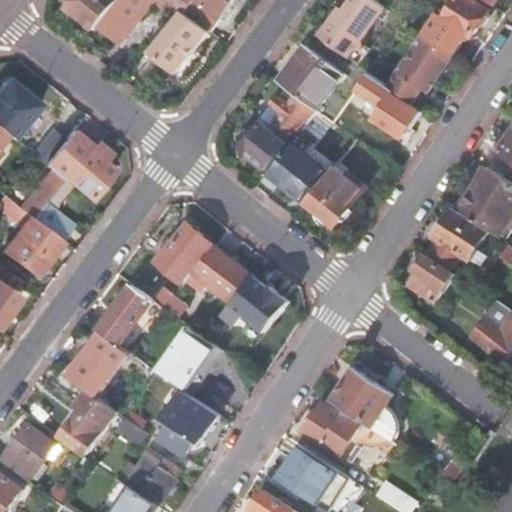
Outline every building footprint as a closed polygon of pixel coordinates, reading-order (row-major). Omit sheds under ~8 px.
[(119,0),(76,0),(69,9),(96,30),(99,27),(119,0)] [(169,0),(119,0),(99,27),(120,44),(154,1),(177,19),(184,11),(169,0)] [(211,31),(212,32),(235,0),(196,0),(186,13),(211,31)] [(338,14),(321,37),(350,58),(386,8),(375,0),(354,0),(346,12),(342,17),(338,14)] [(439,13),(425,35),(455,55),(467,39),(470,34),(473,37),(480,26),(480,27),(484,26),(491,16),(490,12),(489,11),(491,9),(477,0),(457,0),(446,17),(439,13)] [(186,13),(184,11),(177,19),(150,53),(178,74),(211,31),(186,13)] [(411,55),(390,87),(415,103),(424,89),(427,91),(430,93),(441,77),(456,55),(455,55),(425,35),(424,35),(411,55)] [(295,68),(283,85),(318,110),(345,74),(308,45),(292,66),(295,68)] [(393,92),(375,119),(405,139),(423,112),(393,92)] [(250,155),(270,171),(293,142),(297,137),(295,135),(314,111),(296,98),(290,106),(279,97),(273,106),(284,115),(277,122),(290,132),(284,140),(263,124),(255,134),(238,138),(240,156),(250,155)] [(19,144),(53,171),(65,181),(66,179),(93,146),(73,130),(64,141),(38,120),(19,144)] [(511,132),(500,150),(511,158),(511,132)] [(93,146),(66,179),(75,186),(92,199),(115,170),(104,162),(111,153),(97,142),(93,146)] [(270,171),(269,172),(309,202),(326,180),(332,173),(293,142),(270,171)] [(491,231),(500,237),(511,218),(511,181),(490,166),(461,211),(491,231)] [(65,181),(53,171),(23,209),(24,210),(31,215),(35,218),(46,204),(65,181)] [(326,180),(309,202),(321,212),(320,215),(321,218),(323,221),(326,223),(330,223),(334,222),(339,225),(343,220),(346,223),(356,210),(353,208),(369,187),(349,172),(337,188),(326,180)] [(66,179),(65,181),(46,204),(55,211),(75,186),(66,179)] [(23,209),(4,195),(0,199),(0,208),(15,221),(24,210),(23,209)] [(55,211),(46,204),(35,218),(63,239),(73,225),(55,211)] [(441,262),(454,270),(464,255),(471,260),(491,231),(461,211),(457,208),(437,237),(441,240),(431,255),(435,257),(441,262)] [(63,239),(35,218),(31,215),(4,251),(37,276),(64,240),(63,239)] [(159,262),(186,284),(189,280),(217,245),(191,223),(159,262)] [(511,264),(511,244),(511,245),(503,258),(511,264)] [(217,245),(189,280),(205,293),(211,285),(234,304),(256,277),(217,245)] [(422,274),(414,286),(438,302),(457,275),(429,255),(427,257),(424,257),(418,266),(419,269),(417,271),(422,274)] [(18,276),(3,265),(0,269),(0,326),(22,296),(15,290),(11,287),(18,276)] [(23,280),(18,276),(11,287),(15,290),(23,280)] [(104,331),(129,351),(163,305),(156,300),(136,285),(103,331),(104,331)] [(156,300),(163,305),(167,308),(176,296),(178,293),(168,285),(156,300)] [(259,293),(243,311),(267,331),(290,301),(273,288),(265,298),(259,293)] [(176,296),(167,308),(179,317),(188,305),(176,296)] [(507,362),(511,354),(511,309),(499,301),(474,338),(507,362)] [(191,327),(159,373),(186,392),(218,345),(207,338),(191,327)] [(91,390),(99,396),(131,352),(129,351),(104,331),(92,347),(93,348),(78,368),(77,367),(71,375),(91,390)] [(378,431),(391,440),(398,422),(397,412),(388,405),(396,393),(356,367),(333,401),(367,423),(378,431)] [(119,411),(99,396),(91,390),(80,403),(87,408),(79,419),(77,417),(63,435),(88,453),(109,425),(119,411)] [(203,442),(221,415),(186,392),(167,419),(203,442)] [(333,401),(330,399),(327,402),(326,402),(306,432),(324,444),(325,445),(325,444),(344,456),(367,423),(333,401)] [(148,431),(127,417),(117,432),(138,446),(148,431)] [(32,423),(9,453),(26,466),(48,435),(32,423)] [(372,441),(378,431),(367,423),(344,456),(354,463),(369,439),(372,441)] [(103,441),(108,445),(117,431),(112,428),(103,441)] [(321,502),(343,471),(303,445),(283,476),(321,502)] [(128,484),(143,494),(145,492),(162,503),(183,471),(166,459),(165,460),(151,451),(138,469),(128,483),(128,484)] [(128,483),(138,469),(130,463),(120,477),(128,483)] [(0,511),(7,511),(25,489),(0,470),(0,511)] [(149,511),(156,503),(143,494),(128,484),(119,478),(102,504),(113,511),(112,511),(149,511)] [(380,496),(403,511),(413,511),(420,503),(389,483),(380,496)] [(252,511),(295,511),(297,511),(267,491),(252,511)] [(60,511),(65,506),(56,500),(47,511),(60,511)]
